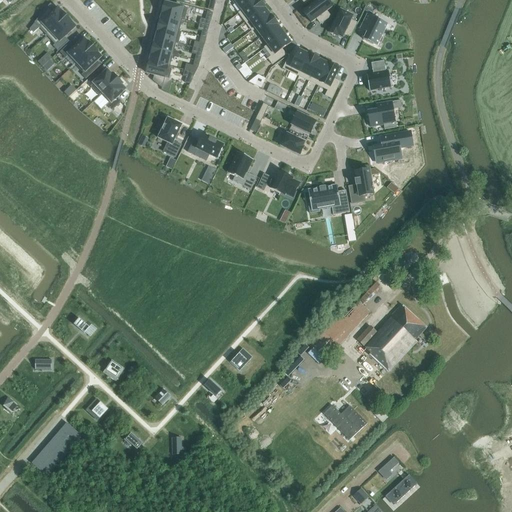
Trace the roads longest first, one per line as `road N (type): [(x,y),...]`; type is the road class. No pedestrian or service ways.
road 1 (residential): [(69,0),(149,87),(308,166),(358,64),(302,37),(273,0)]
road 2 (residential): [(94,378),(152,433),(257,319)]
road 3 (residential): [(0,488),(94,378)]
